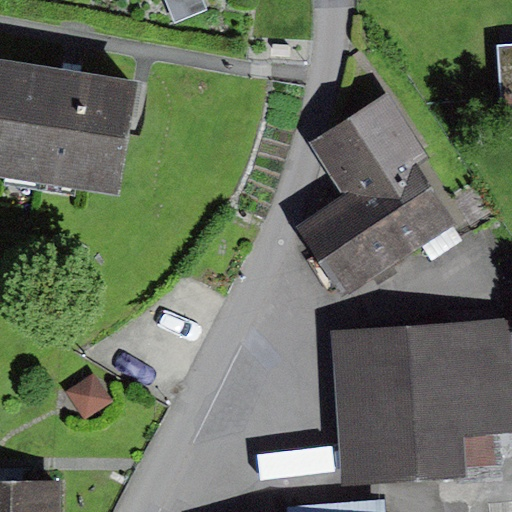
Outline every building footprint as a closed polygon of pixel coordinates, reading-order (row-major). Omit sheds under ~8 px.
[(203,0),(165,0),(176,26),(209,12),(203,0)] [(511,48),(499,50),(507,142),(511,141),(511,48)] [(70,77),(0,65),(0,177),(121,198),(139,88),(70,77)] [(470,223),(389,97),(315,144),(349,197),(297,230),(344,303),(470,223)] [(511,320),(330,332),(340,490),(465,482),(462,439),(511,435),(511,334),(511,327),(511,320)] [(94,374),(66,391),(84,420),(112,404),(94,374)] [(61,511),(62,489),(0,489),(0,511),(61,511)]
